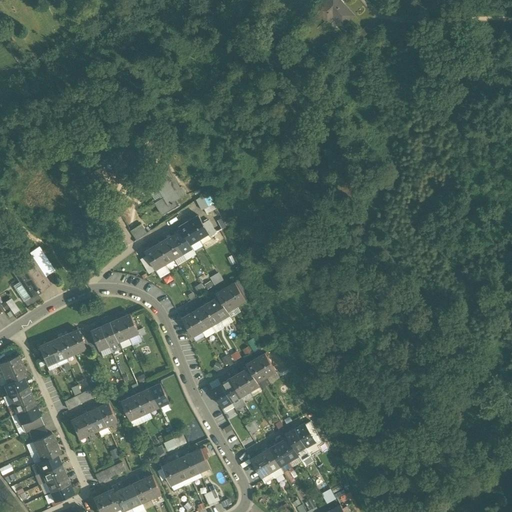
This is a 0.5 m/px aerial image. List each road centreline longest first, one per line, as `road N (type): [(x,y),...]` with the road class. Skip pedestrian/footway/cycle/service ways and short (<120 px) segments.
road 1 (residential): [(0,341),(97,290),(136,293),(152,303),(237,470),(240,511)]
road 2 (track): [(511,19),(383,15)]
